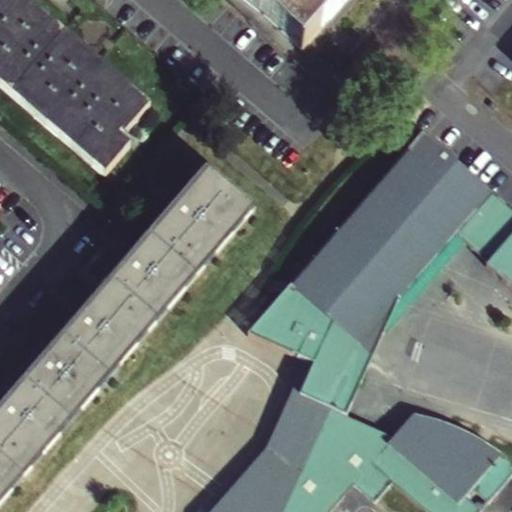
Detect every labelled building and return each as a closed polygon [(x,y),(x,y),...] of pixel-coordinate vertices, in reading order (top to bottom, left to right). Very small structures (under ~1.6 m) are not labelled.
[(0,0),(0,85),(105,177),(130,147),(117,136),(120,133),(124,136),(150,106),(27,0),(0,0)] [(245,0),(266,16),(301,49),(342,0),(245,0)] [(464,169),(416,127),(401,144),(403,145),(286,281),(285,280),(257,312),(239,333),(293,355),(303,359),(314,364),(312,369),(300,396),(303,397),(300,400),(297,404),(295,405),(294,406),(292,409),(291,411),(289,414),(288,416),(287,419),(284,426),(283,430),(280,437),(279,440),(276,447),(275,449),(274,451),(273,453),(272,454),(271,456),(271,457),(267,464),(266,465),(265,467),(260,473),(259,474),(256,478),(250,483),(249,484),(243,489),(242,490),(240,491),(239,493),(233,498),(232,499),(227,505),(226,506),(223,511),(332,511),(351,490),(338,480),(348,469),(381,497),(398,478),(437,511),(480,511),(487,504),(471,491),(478,483),(494,496),(511,474),(511,452),(507,448),(499,442),(494,438),(487,434),(483,431),(477,428),(471,425),(465,422),(457,418),(449,416),(443,414),(436,412),(428,410),(425,409),(421,408),(420,408),(402,431),(348,412),(350,407),(349,406),(358,375),(379,327),(394,290),(427,253),(448,229),(480,257),(478,260),(511,289),(511,211),(499,200),(464,169)] [(52,350),(50,347),(43,355),(36,363),(39,366),(14,394),(11,391),(0,404),(0,498),(255,204),(210,166),(139,249),(136,246),(122,263),(125,265),(90,305),(87,303),(73,319),(76,322),(52,350)] [(122,263),(136,246),(134,245),(131,237),(123,242),(117,249),(112,259),(120,261),(122,263)] [(73,319),(87,303),(85,301),(83,293),(77,297),(68,306),(63,316),(71,318),(73,319)] [(34,362),(36,363),(43,355),(50,347),(48,345),(45,338),(37,343),(30,350),(26,360),(34,362)] [(0,404),(11,391),(9,389),(7,381),(0,385),(0,404)]
